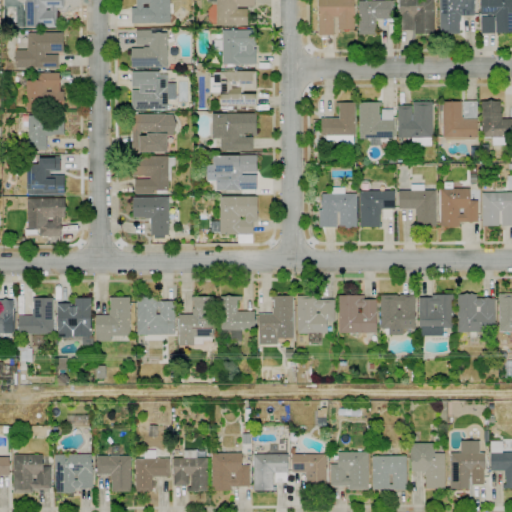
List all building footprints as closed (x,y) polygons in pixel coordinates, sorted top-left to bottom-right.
[(43,28),(43,27),(26,27),(25,0),(64,0),(64,8),(56,8),(57,28),(43,28)] [(170,0),(170,23),(149,24),(149,23),(132,23),(131,8),(136,8),(136,0),(170,0)] [(217,26),(216,3),(208,3),(208,0),(255,0),(255,6),(237,6),(237,9),(247,9),(248,25),(217,26)] [(334,35),(318,35),(318,14),(319,14),(319,11),(317,11),(317,2),(318,2),(318,0),(355,0),(355,30),(338,30),(338,17),(334,17),(334,35)] [(433,0),(434,34),(414,34),(414,22),(413,22),(413,30),(400,30),(399,0),(433,0)] [(459,33),(440,33),(440,0),(474,0),(474,15),(461,15),(461,21),(459,21),(459,33)] [(511,0),(511,34),(480,34),(480,0),(511,0)] [(359,34),(358,1),(393,1),(393,19),(376,19),(376,34),(359,34)] [(147,70),(132,70),(132,68),(131,68),(131,48),(143,48),(143,47),(149,47),(149,45),(136,45),(136,30),(150,30),(150,28),(162,28),(162,33),(167,33),(167,68),(147,68),(147,70)] [(239,65),(223,65),(223,64),(222,30),(256,30),(256,47),(254,47),(254,49),(256,49),(256,64),(239,64),(239,65)] [(59,68),(44,68),(17,68),(17,50),(28,50),(27,33),(64,33),(64,52),(51,52),(51,53),(45,53),(45,55),(58,55),(59,68)] [(236,105),(233,105),(233,104),(221,104),(220,92),(210,92),(210,77),(213,77),(213,73),(220,73),(220,71),(256,71),(256,91),(243,91),(243,94),(256,94),(256,104),(236,104),(236,105)] [(168,110),(132,110),(132,90),(140,90),(140,87),(132,87),(132,72),(159,72),(159,75),(168,75),(168,110)] [(27,111),(26,81),(36,81),(36,73),(60,73),(60,91),(64,91),(64,110),(27,111)] [(475,140),(444,141),(444,138),(443,138),(443,111),(440,111),(440,103),(442,103),(442,102),(462,102),(462,117),(464,117),(463,101),(477,101),(477,104),(478,104),(478,107),(477,107),(477,118),(464,119),(477,119),(477,123),(479,123),(479,127),(477,127),(477,137),(475,137),(475,140)] [(493,145),(492,137),(481,137),(481,132),(480,132),(480,127),(481,127),(481,101),(500,101),(500,114),(502,114),(502,119),(511,119),(511,137),(506,137),(506,145),(493,145)] [(381,146),(376,146),(376,144),(369,144),(369,139),(360,139),(360,102),(381,102),(381,106),(379,106),(379,115),(380,115),(380,120),(381,120),(381,109),(393,109),(393,120),(394,120),(394,138),(394,140),(383,140),(383,138),(381,138),(381,146)] [(432,146),(412,146),(412,138),(398,138),(398,105),(412,105),(412,114),(413,114),(413,102),(432,102),(432,138),(431,138),(432,146)] [(347,146),(331,141),(331,136),(321,136),(321,118),(338,118),(338,107),(335,107),(335,103),(355,103),(356,136),(355,136),(355,146),(347,146)] [(167,152),(132,152),(132,114),(165,114),(165,115),(176,115),(176,135),(167,135),(167,152)] [(253,151),(220,151),(220,139),(213,139),(213,114),(257,114),(257,135),(253,136),(253,133),(245,133),(245,134),(239,134),(239,137),(253,137),(253,151)] [(33,155),(33,150),(29,150),(28,115),(64,115),(64,135),(52,135),(52,136),(46,136),(47,150),(44,150),(44,155),(33,155)] [(65,195),(27,195),(27,163),(37,163),(37,157),(41,157),(41,155),(45,155),(45,154),(59,154),(59,157),(61,157),(61,175),(65,175),(65,195)] [(242,190),(224,190),(216,190),(216,176),(223,176),(223,174),(216,174),(216,168),(213,168),(213,155),(257,155),(257,173),(242,173),(242,175),(257,175),(257,189),(242,190)] [(167,194),(156,194),(156,191),(153,191),(153,194),(135,194),(135,179),(150,179),(150,177),(145,177),(145,176),(136,176),(136,177),(132,177),(132,156),(168,156),(168,157),(175,157),(175,167),(171,167),(171,181),(168,181),(168,191),(167,191),(167,194)] [(436,226),(416,227),(416,215),(415,215),(415,209),(399,209),(399,191),(411,191),(411,184),(424,184),(424,191),(436,191),(436,226)] [(356,227),(339,227),(339,212),(337,212),(337,227),(320,227),(319,210),(322,210),(322,194),(331,194),(331,188),(345,187),(345,194),(356,194),(356,227)] [(459,226),(440,227),(440,189),(470,188),(470,201),(478,201),(478,222),(459,223),(459,226)] [(380,227),(360,227),(360,191),(394,191),(394,209),(381,209),(381,215),(380,215),(380,227)] [(511,226),(502,226),(502,211),(499,211),(499,226),(482,226),(482,193),(511,192),(511,226)] [(252,240),(238,240),(238,235),(220,235),(220,233),(213,233),(213,220),(219,220),(219,197),(221,197),(221,195),(225,195),(225,196),(257,196),(257,221),(253,222),(253,235),(252,235),(252,240)] [(39,236),(39,228),(28,229),(27,199),(65,198),(65,218),(61,218),(61,225),(60,225),(60,236),(39,236)] [(169,235),(151,236),(150,219),(145,219),(145,218),(136,218),(136,220),(133,220),(132,198),(169,198),(169,208),(172,208),(172,218),(168,218),(169,235)] [(458,332),(457,295),(469,294),(476,294),(476,299),(495,299),(495,331),(458,332)] [(511,341),(511,332),(499,332),(499,294),(511,294),(511,341)] [(339,334),(338,296),(364,295),(364,300),(376,300),(376,313),(376,333),(339,334)] [(403,335),(388,335),(388,328),(381,329),(380,295),(397,295),(397,296),(399,296),(399,295),(415,295),(415,328),(403,328),(403,335)] [(421,336),(421,328),(419,328),(419,308),(418,308),(418,298),(431,298),(431,295),(453,295),(453,328),(443,328),(443,336),(421,336)] [(241,342),(230,342),(230,333),(221,333),(221,330),(220,330),(220,296),(241,296),(241,301),(237,301),(237,311),(255,311),(255,330),(241,330),(241,342)] [(277,345),(259,345),(259,331),(259,314),(272,314),(272,308),(274,308),(273,300),(271,300),(271,296),(293,296),(293,338),(277,338),(277,345)] [(327,333),(297,334),(297,296),(315,296),(315,300),(334,299),(335,322),(327,322),(327,333)] [(111,342),(96,342),(95,315),(109,315),(109,310),(110,310),(110,297),(130,297),(130,336),(110,336),(111,342)] [(137,335),(137,298),(156,297),(156,302),(174,301),(174,335),(137,335)] [(179,346),(179,332),(179,331),(177,331),(177,318),(179,318),(179,315),(192,315),(192,309),(194,309),(194,300),(191,300),(191,297),(213,297),(213,338),(203,338),(203,344),(194,345),(179,346)] [(62,338),(62,337),(57,337),(57,304),(72,304),(75,304),(75,299),(91,298),(91,334),(81,334),(81,338),(62,338)] [(53,334),(18,334),(18,316),(32,316),(32,310),(34,310),(34,308),(33,308),(33,303),(34,303),(34,302),(32,302),(32,299),(53,299),(53,334)] [(0,300),(13,300),(13,322),(12,322),(12,333),(7,333),(7,334),(0,334),(0,300)] [(44,347),(32,347),(32,335),(44,335),(44,347)] [(32,362),(26,362),(26,351),(20,350),(20,342),(27,343),(27,348),(32,348),(32,362)] [(57,370),(56,358),(67,357),(67,370),(57,370)] [(287,377),(286,362),(295,362),(296,377),(287,377)] [(95,379),(95,366),(105,366),(106,378),(95,379)] [(67,425),(67,415),(90,414),(90,425),(67,425)] [(494,434),(489,431),(492,425),(497,428),(494,434)] [(157,437),(148,437),(149,426),(158,426),(157,437)] [(242,444),(242,434),(250,434),(250,444),(242,444)] [(470,489),(450,489),(450,453),(460,453),(460,441),(479,441),(479,452),(485,452),(485,470),(484,470),(484,485),(471,485),(471,473),(470,473),(470,489)] [(511,489),(503,489),(503,485),(505,485),(505,483),(505,478),(505,477),(504,477),(504,471),(490,471),(490,441),(502,441),(502,453),(511,452),(511,489)] [(445,489),(426,489),(425,477),(424,477),(424,471),(411,471),(411,444),(434,443),(434,453),(445,453),(445,489)] [(131,492),(112,492),(112,480),(111,480),(110,475),(96,475),(96,456),(110,456),(110,445),(119,445),(119,456),(131,456),(131,462),(132,462),(132,466),(131,466),(131,478),(132,478),(132,481),(131,481),(131,492)] [(152,492),(135,492),(135,486),(134,486),(134,481),(135,481),(135,479),(134,479),(134,474),(135,474),(135,469),(134,469),(134,464),(135,464),(135,459),(137,459),(137,458),(144,458),(144,450),(155,450),(156,458),(157,458),(160,458),(163,458),(166,458),(169,458),(170,477),(152,477),(152,492)] [(208,491),(187,492),(187,488),(191,488),(191,476),(189,476),(189,486),(173,486),(173,475),(172,475),(172,459),(173,459),(182,458),(182,450),(197,450),(197,458),(208,458),(208,491)] [(368,490),(349,490),(349,486),(330,486),(330,464),(338,464),(338,452),(368,452),(368,490)] [(231,491),(212,491),(212,453),(242,453),(242,465),(249,465),(250,487),(231,487),(231,491)] [(276,490),(254,490),(254,465),(252,465),(252,461),(253,461),(253,455),(288,454),(288,473),(287,473),(287,485),(275,486),(275,473),(273,473),(273,487),(276,487),(276,490)] [(326,491),(306,491),(306,486),(307,486),(307,478),(306,478),(306,472),(292,472),(292,454),(326,454),(326,491)] [(33,493),(13,494),(13,455),(43,455),(43,467),(51,467),(51,489),(33,489),(33,493)] [(74,492),(55,492),(55,455),(91,455),(91,467),(92,467),(93,489),(74,489),(74,492)] [(372,490),(372,456),(406,456),(407,489),(372,490)] [(0,457),(9,457),(9,475),(0,475),(0,457)]
